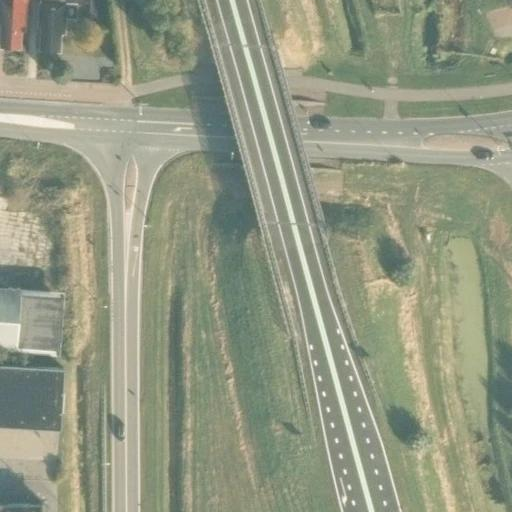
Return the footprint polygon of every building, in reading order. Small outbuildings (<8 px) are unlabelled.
[(0,0),(0,24),(1,25),(0,41),(0,46),(18,47),(19,31),(23,31),(25,1),(27,1),(26,0),(0,0)] [(63,34),(64,18),(76,19),(77,4),(39,1),(38,27),(41,27),(39,49),(58,50),(59,33),(63,34)] [(63,292),(0,287),(0,351),(58,355),(63,292)] [(0,424),(59,428),(62,367),(0,363),(0,424)] [(40,511),(41,502),(0,502),(0,511),(40,511)]
